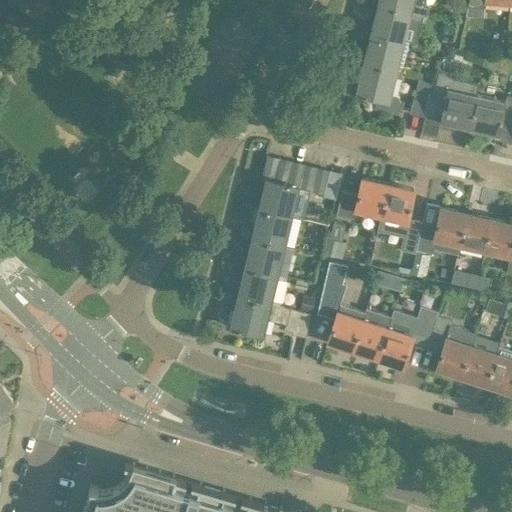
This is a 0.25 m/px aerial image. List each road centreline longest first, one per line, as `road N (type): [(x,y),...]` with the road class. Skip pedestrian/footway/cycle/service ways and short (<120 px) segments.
road 1 (residential): [(511,440),(207,367),(165,349),(123,315)]
road 2 (secondary): [(208,433),(472,511)]
road 3 (residential): [(511,175),(246,115)]
road 4 (residential): [(123,315),(246,115)]
road 5 (residential): [(22,511),(78,373)]
road 6 (secondary): [(78,373),(126,410),(208,433)]
road 7 (secondary): [(208,433),(95,347)]
road 8 (residential): [(246,115),(319,0)]
road 9 (secondary): [(95,347),(0,260)]
